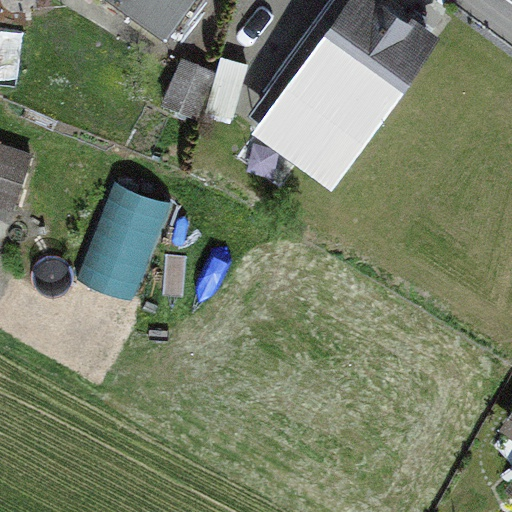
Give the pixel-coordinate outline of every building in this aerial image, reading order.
[(108,0),(160,37),(187,0),(108,0)] [(422,41),(366,0),(327,0),(307,28),(323,39),(286,91),(317,114),(293,148),(326,172),(422,41)] [(229,114),(242,65),(217,58),(204,107),(229,114)] [(190,118),(209,72),(179,60),(160,106),(190,118)] [(0,207),(8,211),(26,156),(0,146),(0,207)]
